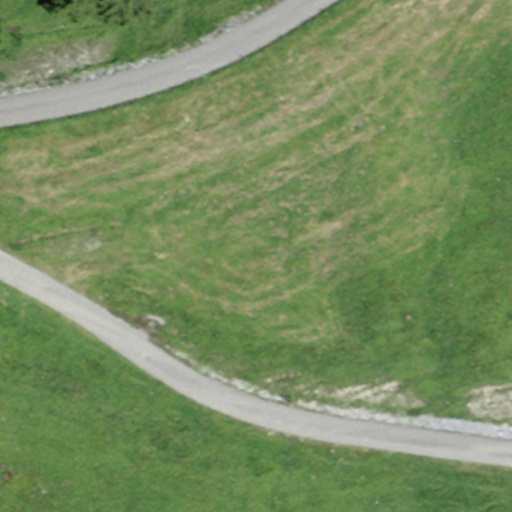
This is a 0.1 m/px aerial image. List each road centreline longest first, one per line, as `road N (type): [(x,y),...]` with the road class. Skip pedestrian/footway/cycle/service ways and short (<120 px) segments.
road 1 (unclassified): [(0,265),(193,383),(274,414),(511,445)]
road 2 (unclassified): [(314,0),(156,76),(0,111)]
